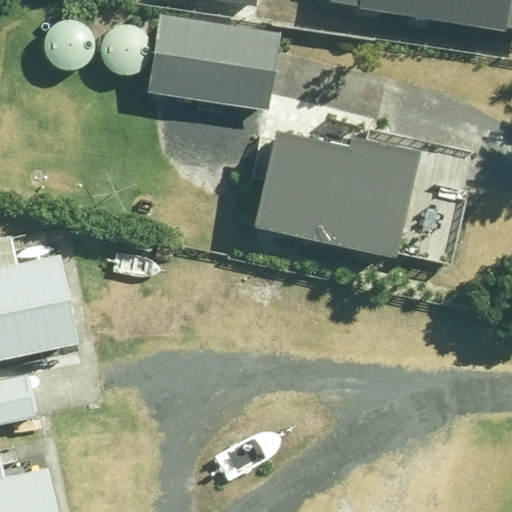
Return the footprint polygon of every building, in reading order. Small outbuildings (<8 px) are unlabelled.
[(511,0),(333,0),(332,12),(511,36),(511,0)] [(275,34),(159,17),(147,99),(263,116),(275,34)] [(279,144),(275,164),(185,147),(175,205),(171,223),(390,264),(404,188),(349,178),(352,158),(279,144)] [(0,363),(71,349),(55,265),(0,276),(0,363)] [(0,427),(32,423),(24,378),(0,382),(0,427)] [(0,511),(46,511),(39,477),(0,484),(0,511)]
